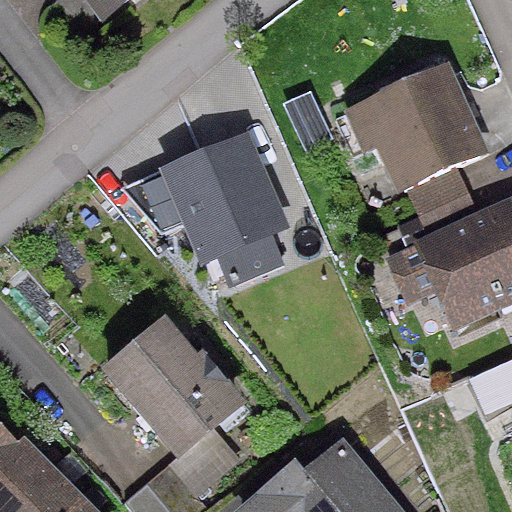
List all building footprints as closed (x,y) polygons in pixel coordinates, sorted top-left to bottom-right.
[(476,162),(437,77),(362,111),(401,196),(476,162)] [(272,232),(237,153),(169,182),(204,262),(215,257),(228,287),(274,267),(261,237),(272,232)] [(452,328),(511,301),(511,229),(506,215),(389,268),(405,303),(435,290),(452,328)] [(160,332),(104,380),(174,463),(230,416),(160,332)] [(0,444),(0,511),(75,511),(24,461),(20,465),(0,444)] [(299,489),(290,478),(249,511),(386,511),(338,455),(299,489)] [(201,511),(166,470),(120,508),(123,511),(201,511)]
